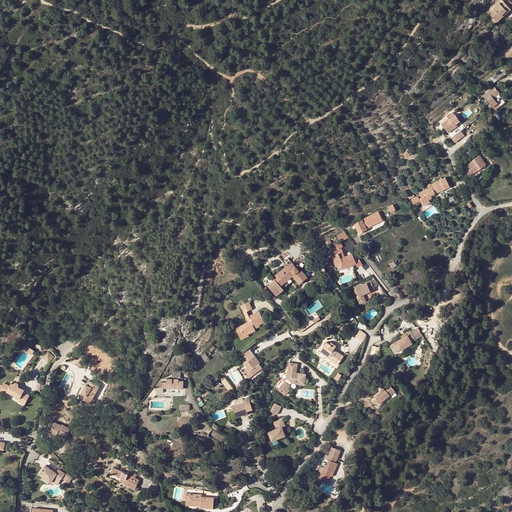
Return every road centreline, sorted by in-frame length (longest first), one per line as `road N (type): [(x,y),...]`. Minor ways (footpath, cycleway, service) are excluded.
road 1 (residential): [(482,212),(446,274),(416,299),(395,302),(375,330),(280,500)]
road 2 (track): [(186,45),(229,79),(254,71),(308,122),(382,72),(438,0)]
road 3 (track): [(41,0),(156,49),(183,27),(248,15),(278,0)]
road 4 (residential): [(68,347),(44,382),(20,511)]
road 5 (residential): [(187,393),(211,436),(239,451),(253,481),(280,500)]
road 6 (unknown): [(371,338),(311,256),(294,249),(276,261)]
